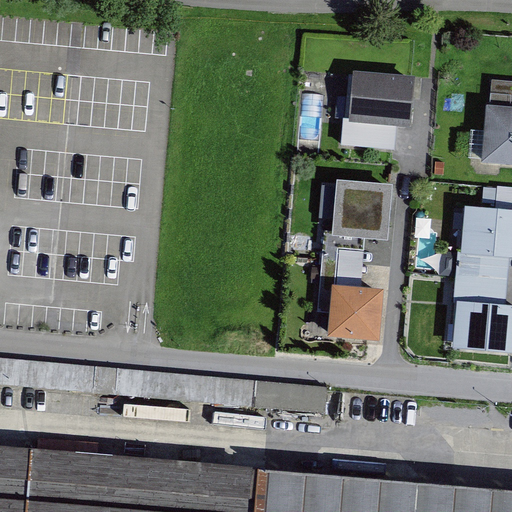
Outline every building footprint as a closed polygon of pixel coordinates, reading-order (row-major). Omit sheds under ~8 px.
[(411,77),(353,73),(350,121),(343,120),(341,145),(394,149),(395,136),(396,125),(411,126),(414,78),(411,77)] [(511,81),(493,80),(491,105),(511,106),(511,81)] [(511,107),(488,106),(483,162),(511,165),(511,107)] [(394,186),(338,181),(333,235),(365,238),(388,240),(394,186)] [(511,189),(483,187),(482,207),(511,209),(511,189)] [(511,258),(511,211),(466,207),(462,254),(510,258),(511,258)] [(333,235),(323,234),(318,311),(329,312),(331,286),(361,288),(362,276),(364,252),(365,238),(333,235)] [(506,306),(510,258),(462,254),(458,253),(454,301),(458,301),(506,306)] [(382,290),(331,286),(329,312),(327,336),(378,340),(382,290)] [(511,353),(511,306),(506,306),(458,301),(454,348),(511,353)] [(335,389),(0,360),(0,387),(332,416),(335,389)] [(0,511),(511,511),(511,492),(0,449),(0,511)]
